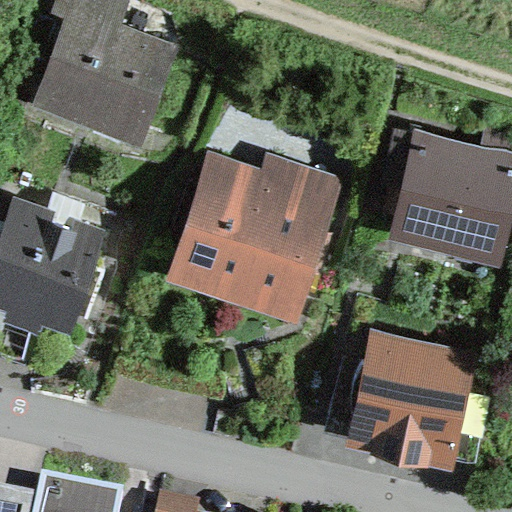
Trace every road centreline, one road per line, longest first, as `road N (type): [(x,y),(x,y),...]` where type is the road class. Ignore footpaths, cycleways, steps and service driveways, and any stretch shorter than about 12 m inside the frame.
road 1 (residential): [(470,511),(0,403)]
road 2 (track): [(266,0),(511,82)]
